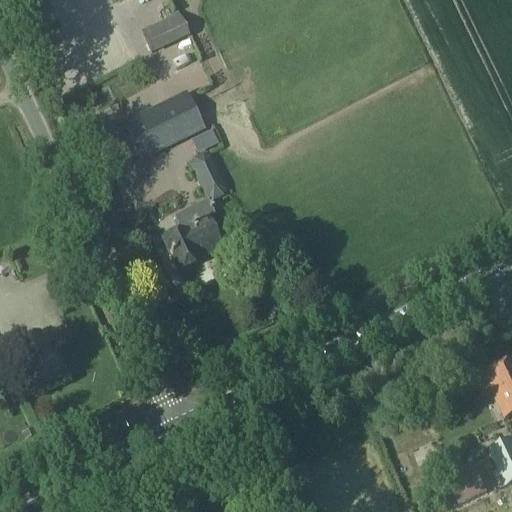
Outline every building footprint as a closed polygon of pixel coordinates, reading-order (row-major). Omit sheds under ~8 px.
[(189,37),(180,18),(144,35),(152,54),(189,37)] [(207,86),(184,96),(191,111),(214,100),(207,86)] [(178,101),(109,134),(128,174),(197,143),(178,101)] [(208,160),(192,167),(207,200),(223,193),(208,160)] [(180,232),(162,240),(178,274),(196,265),(195,262),(224,249),(209,219),(180,233),(180,232)] [(13,345),(17,353),(13,356),(16,363),(20,360),(31,384),(59,372),(50,353),(47,354),(38,334),(13,345)] [(511,363),(483,377),(504,420),(511,416),(511,363)] [(0,411),(0,432),(11,430),(6,410),(0,411)] [(511,440),(487,452),(497,472),(492,474),(499,490),(505,488),(505,489),(506,488),(511,485),(511,440)] [(422,445),(406,445),(406,463),(422,463),(422,445)] [(459,507),(484,495),(473,471),(447,483),(459,507)]
